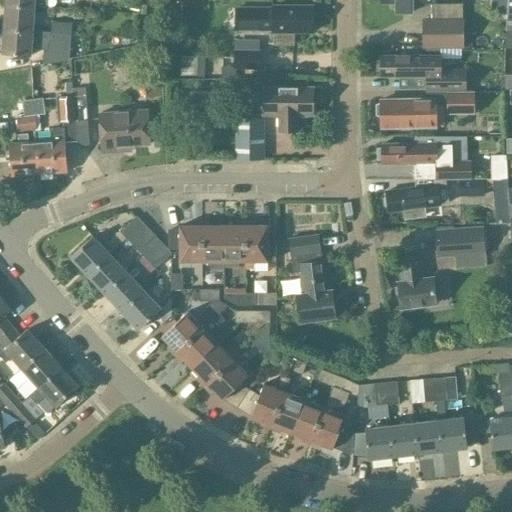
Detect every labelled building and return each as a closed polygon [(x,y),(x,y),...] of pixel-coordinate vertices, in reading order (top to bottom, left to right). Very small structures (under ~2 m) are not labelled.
[(434,4),(434,0),(380,0),(381,4),(396,4),(396,13),(412,13),(412,4),(434,4)] [(3,30),(31,32),(34,7),(6,5),(3,30)] [(275,46),(294,46),(294,32),(312,33),(312,7),(273,7),(273,8),(237,8),(237,31),(273,31),(273,32),(275,32),(275,46)] [(422,19),(422,49),(463,49),(463,19),(422,19)] [(52,21),(51,33),(71,35),(72,23),(52,21)] [(2,53),(29,56),(31,32),(3,30),(2,53)] [(235,69),(259,70),(260,49),(235,49),(235,69)] [(181,76),(204,76),(205,58),(198,58),(198,56),(182,56),(181,76)] [(446,92),(446,93),(466,92),(466,91),(466,71),(441,71),(441,56),(380,57),(381,76),(425,75),(425,92),(446,92)] [(279,131),(296,131),(296,115),(312,115),(312,88),(264,88),(264,115),(279,115),(279,131)] [(74,90),(76,121),(87,120),(85,89),(74,90)] [(55,95),(58,123),(76,121),(74,90),(66,90),(67,94),(55,95)] [(446,93),(447,114),(474,114),(474,91),(466,91),(466,92),(446,93)] [(43,98),(33,99),(35,116),(39,116),(39,114),(45,114),(43,98)] [(23,101),(24,117),(34,116),(35,116),(33,99),(23,101)] [(381,120),(381,128),(411,127),(411,123),(435,123),(434,100),(411,100),(381,100),(381,120)] [(101,114),(103,153),(120,152),(120,146),(151,144),(148,111),(101,114)] [(35,130),(34,116),(24,117),(16,118),(18,132),(35,130)] [(263,118),(236,118),(236,159),(263,159),(263,118)] [(37,142),(40,174),(67,172),(65,140),(64,128),(51,129),(52,141),(37,142)] [(9,144),(12,176),(40,174),(37,142),(9,144)] [(435,163),(435,180),(471,179),(471,161),(452,161),(452,145),(442,145),(442,148),(436,148),(436,143),(382,144),(382,164),(435,163)] [(506,155),(489,155),(490,180),(507,180),(506,155)] [(460,181),(460,197),(484,196),(484,180),(460,181)] [(449,203),(447,186),(417,190),(417,189),(416,189),(386,192),(386,196),(383,198),(384,206),(388,207),(388,211),(403,210),(404,220),(420,218),(419,208),(440,205),(449,203)] [(144,224),(136,216),(120,232),(127,240),(144,224)] [(255,220),(245,221),(245,260),(246,269),(254,269),(254,260),(267,260),(266,224),(255,224),(255,220)] [(180,261),(202,261),(201,221),(191,221),(191,225),(179,225),(180,261)] [(209,269),(213,273),(224,272),(223,224),(212,225),(212,221),(201,221),(202,261),(209,261),(209,269)] [(223,224),(224,272),(224,268),(239,268),(239,261),(245,260),(245,221),(235,221),(235,224),(223,224)] [(152,232),(144,224),(127,240),(135,248),(152,232)] [(435,230),(437,258),(485,255),(483,227),(435,230)] [(288,239),(290,255),(319,252),(317,235),(288,239)] [(164,245),(156,236),(139,252),(147,261),(164,245)] [(71,257),(88,275),(110,255),(93,237),(71,257)] [(172,253),(164,245),(147,261),(155,269),(172,253)] [(88,275),(105,293),(127,273),(110,255),(88,275)] [(398,283),(401,309),(436,305),(433,279),(423,280),(420,257),(399,260),(401,283),(398,283)] [(296,295),(299,321),(334,317),(331,290),(326,291),(322,259),(298,262),(302,294),(296,295)] [(105,293),(121,311),(143,291),(127,273),(105,293)] [(171,290),(182,290),(182,274),(171,274),(171,290)] [(199,289),(199,301),(208,301),(208,289),(199,289)] [(208,289),(208,301),(219,301),(219,289),(208,289)] [(121,311),(139,330),(160,309),(143,291),(121,311)] [(235,305),(245,305),(245,293),(224,293),(224,298),(235,305)] [(245,305),(276,305),(276,293),(245,293),(245,305)] [(0,335),(12,326),(3,315),(10,310),(0,297),(0,335)] [(235,323),(241,323),(245,321),(245,311),(235,310),(235,323)] [(173,355),(212,318),(206,312),(196,322),(186,311),(161,335),(170,344),(166,348),(173,355)] [(241,323),(269,323),(269,311),(245,311),(245,321),(241,323)] [(191,369),(217,344),(209,335),(219,325),(212,318),(173,355),(181,363),(183,360),(191,369)] [(12,358),(22,369),(44,348),(28,329),(20,336),(12,326),(0,335),(0,356),(6,363),(12,358)] [(203,387),(240,352),(234,346),(226,353),(217,344),(191,369),(198,376),(196,379),(203,387)] [(38,387),(60,367),(44,348),(22,369),(38,387)] [(236,407),(250,388),(240,381),(247,376),(238,366),(246,359),(240,352),(203,387),(210,394),(213,391),(221,400),(222,399),(236,407)] [(293,371),(302,375),(306,364),(297,361),(293,371)] [(77,386),(60,367),(38,387),(28,396),(36,404),(45,396),(54,406),(77,386)] [(332,387),(336,376),(316,368),(312,379),(332,387)] [(499,373),(500,397),(511,395),(511,393),(510,372),(499,373)] [(269,428),(283,392),(285,392),(290,379),(281,376),(276,389),(263,384),(259,394),(250,388),(236,407),(251,416),(250,417),(261,422),(260,425),(269,428)] [(357,397),(358,385),(336,376),(332,387),(333,387),(325,408),(324,407),(310,444),(319,447),(321,444),(331,448),(344,415),(333,410),(334,407),(344,407),(349,393),(357,397)] [(445,378),(434,379),(436,402),(447,401),(445,378)] [(425,403),(436,402),(434,379),(423,379),(425,403)] [(386,383),(388,405),(388,406),(399,405),(397,381),(386,383)] [(4,403),(15,416),(16,415),(24,407),(25,407),(21,403),(4,383),(0,386),(0,400),(3,404),(4,403)] [(359,385),(358,385),(357,397),(358,397),(357,408),(388,405),(386,383),(359,385)] [(290,433),(303,399),(285,392),(283,392),(269,428),(279,432),(280,429),(290,433)] [(310,444),(324,407),(303,399),(290,433),(300,437),(299,440),(310,444)] [(414,422),(417,453),(441,450),(438,420),(436,403),(438,420),(414,422)] [(35,419),(24,407),(16,415),(27,428),(28,427),(27,426),(35,419)] [(511,416),(489,419),(492,448),(511,445),(511,416)] [(463,417),(438,420),(441,450),(466,448),(463,417)] [(414,422),(390,425),(393,455),(417,453),(414,422)] [(393,455),(390,425),(365,427),(368,458),(393,455)]
